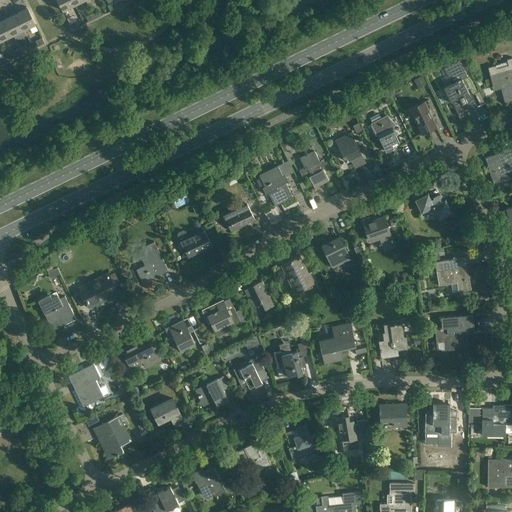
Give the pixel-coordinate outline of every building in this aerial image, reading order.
[(74,5),(71,0),(57,0),(63,11),(74,5)] [(116,8),(114,2),(107,5),(110,11),(116,8)] [(16,14),(24,30),(35,24),(27,8),(16,14)] [(98,10),(92,13),(94,19),(101,15),(98,10)] [(94,19),(92,13),(85,16),(88,22),(94,19)] [(24,30),(16,14),(5,19),(13,35),(24,30)] [(13,35),(5,19),(0,21),(0,36),(2,41),(13,35)] [(79,26),(76,21),(70,24),(72,29),(79,26)] [(44,43),(42,37),(35,41),(38,46),(44,43)] [(28,51),(26,45),(19,48),(22,54),(28,51)] [(22,54),(19,48),(13,51),(16,57),(22,54)] [(496,66),(488,67),(493,85),(500,83),(502,92),(505,102),(511,100),(511,57),(507,59),(508,62),(495,65),(496,66)] [(467,76),(459,60),(444,67),(452,83),(444,87),(451,102),(452,101),(459,115),(466,111),(463,104),(467,102),(465,98),(470,96),(462,79),(467,76)] [(427,84),(423,75),(414,80),(418,88),(427,84)] [(436,126),(424,102),(410,109),(422,134),(436,126)] [(381,118),(379,114),(370,118),(386,151),(393,147),(393,146),(399,142),(392,128),(393,127),(396,124),(387,115),(381,118)] [(362,129),(358,123),(353,125),(357,132),(362,129)] [(364,162),(350,133),(336,140),(346,161),(351,158),(354,164),(358,162),(359,164),(364,162)] [(511,147),(485,158),(495,183),(509,177),(509,175),(511,173),(511,147)] [(319,162),(314,151),(300,158),(304,167),(298,170),(302,177),(309,174),(310,175),(309,176),(314,186),(329,179),(323,169),(321,170),(317,163),(319,162)] [(293,197),(278,168),(260,177),(261,178),(256,180),(260,187),(264,185),(275,206),(293,197)] [(431,199),(428,193),(414,200),(421,213),(425,211),(436,215),(438,219),(452,212),(445,199),(441,201),(440,198),(441,197),(441,196),(441,195),(440,194),(439,194),(438,194),(433,197),(434,198),(431,199)] [(254,218),(247,203),(223,214),(231,229),(254,218)] [(395,246),(384,217),(364,224),(370,241),(380,237),(384,250),(395,246)] [(398,224),(395,217),(389,219),(391,226),(398,224)] [(204,229),(189,237),(186,231),(183,231),(179,233),(178,236),(188,256),(211,244),(204,229)] [(351,259),(340,237),(322,245),(333,267),(351,259)] [(145,265),(136,269),(138,274),(143,283),(168,270),(164,261),(154,241),(141,248),(145,257),(142,259),(145,265)] [(313,283),(300,256),(281,265),(295,292),(313,283)] [(434,261),(438,285),(451,283),(452,292),(471,289),(469,276),(468,277),(466,266),(467,266),(466,256),(457,258),(456,256),(452,256),(452,259),(434,261)] [(60,273),(57,268),(48,272),(50,278),(60,273)] [(108,275),(81,289),(85,296),(89,305),(91,304),(91,303),(106,295),(107,297),(116,292),(113,286),(108,275)] [(369,278),(360,281),(363,289),(371,286),(369,278)] [(274,304),(262,280),(253,284),(253,285),(244,290),(253,308),(262,304),(265,309),(274,304)] [(45,314),(46,313),(53,327),(63,323),(64,324),(76,318),(66,298),(60,300),(56,292),(38,301),(45,314)] [(330,301),(328,293),(319,296),(321,304),(330,301)] [(202,310),(209,324),(211,322),(215,329),(224,325),(226,330),(241,323),(241,322),(246,319),(240,309),(236,311),(233,307),(227,310),(223,300),(202,310)] [(462,330),(474,329),(472,314),(440,317),(441,328),(436,328),(437,341),(445,340),(445,350),(454,349),(454,346),(468,345),(467,337),(463,337),(462,330)] [(178,324),(165,330),(170,339),(174,337),(180,350),(195,343),(183,320),(177,322),(178,324)] [(402,323),(401,320),(391,321),(392,325),(377,327),(381,355),(397,353),(396,348),(408,346),(406,335),(404,336),(402,323)] [(354,345),(349,324),(333,327),(335,337),(320,341),(325,362),(341,358),(339,349),(354,345)] [(193,330),(200,343),(206,340),(200,327),(193,330)] [(305,332),(299,334),(301,342),(307,340),(305,332)] [(261,344),(258,335),(248,339),(252,348),(261,344)] [(158,360),(147,337),(135,343),(136,345),(123,351),(123,349),(122,349),(130,366),(143,360),(146,366),(158,360)] [(278,377),(287,374),(287,375),(297,373),(297,375),(303,373),(297,352),(292,353),(292,352),(282,355),(280,351),(273,353),(277,366),(275,367),(278,377)] [(256,385),(259,383),(260,386),(263,384),(261,380),(268,377),(263,367),(258,356),(245,362),(234,368),(238,378),(237,378),(238,379),(236,380),(243,394),(257,387),(256,385)] [(68,376),(83,406),(109,394),(105,385),(99,388),(95,380),(100,377),(93,363),(68,376)] [(229,387),(223,375),(218,378),(195,389),(203,406),(214,400),(217,405),(228,400),(223,390),(229,387)] [(184,422),(173,398),(151,408),(158,422),(170,416),(175,426),(184,422)] [(378,409),(378,412),(380,411),(380,420),(381,420),(381,424),(392,424),(392,426),(406,425),(405,404),(392,404),(392,405),(379,406),(379,409),(378,409)] [(449,404),(434,404),(433,424),(442,424),(442,432),(456,432),(457,416),(451,416),(451,410),(449,410),(449,404)] [(511,405),(492,405),(492,408),(482,408),(482,435),(505,435),(505,424),(511,424),(511,405)] [(94,428),(97,427),(101,435),(98,436),(109,458),(116,455),(119,454),(118,454),(123,451),(120,445),(131,439),(122,421),(126,419),(123,414),(119,416),(94,428)] [(339,430),(334,431),(336,440),(338,452),(351,449),(349,440),(357,439),(356,435),(369,433),(368,419),(357,421),(357,423),(354,424),(353,420),(349,420),(348,415),(337,417),(338,426),(339,430)] [(136,421),(140,429),(145,426),(141,418),(136,421)] [(311,442),(308,434),(305,424),(295,428),(296,430),(286,433),(289,442),(291,447),(289,448),(293,459),(307,454),(309,460),(320,456),(318,450),(320,449),(317,440),(311,442)] [(258,450),(254,443),(234,453),(243,471),(252,466),(255,471),(271,462),(268,456),(264,447),(258,450)] [(511,459),(488,459),(487,487),(511,487),(511,459)] [(192,473),(196,482),(198,481),(205,496),(214,492),(217,498),(218,497),(217,495),(235,486),(229,474),(220,479),(214,466),(201,473),(199,470),(192,473)] [(458,472),(458,480),(466,480),(466,472),(458,472)] [(414,483),(390,483),(389,490),(394,490),(394,504),(385,504),(380,504),(380,509),(385,509),(384,511),(410,511),(411,490),(414,490),(414,483)] [(156,500),(150,503),(154,511),(167,511),(167,510),(179,504),(178,502),(185,499),(182,492),(181,493),(178,486),(172,489),(170,486),(153,494),(156,500)] [(360,493),(360,491),(342,493),(342,496),(328,498),(329,504),(315,506),(316,510),(316,511),(355,511),(355,508),(355,504),(361,503),(360,495),(360,493)] [(435,511),(461,511),(461,506),(453,506),(453,499),(435,499),(435,511)]
